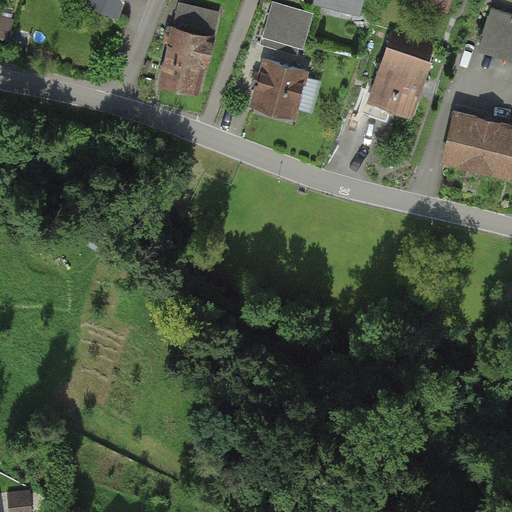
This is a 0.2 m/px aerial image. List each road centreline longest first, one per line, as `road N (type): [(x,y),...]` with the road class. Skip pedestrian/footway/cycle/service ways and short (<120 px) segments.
road 1 (residential): [(511,228),(328,181),(116,104),(0,80)]
road 2 (unknown): [(200,135),(249,0)]
